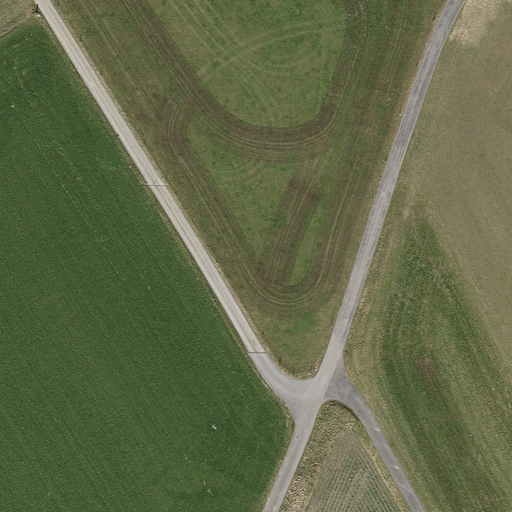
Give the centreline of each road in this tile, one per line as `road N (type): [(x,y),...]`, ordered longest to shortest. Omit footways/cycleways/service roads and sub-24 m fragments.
road 1 (track): [(268,511),(327,374),(438,29),(456,0)]
road 2 (track): [(312,407),(272,372),(43,0)]
road 3 (track): [(418,511),(361,408),(327,374)]
